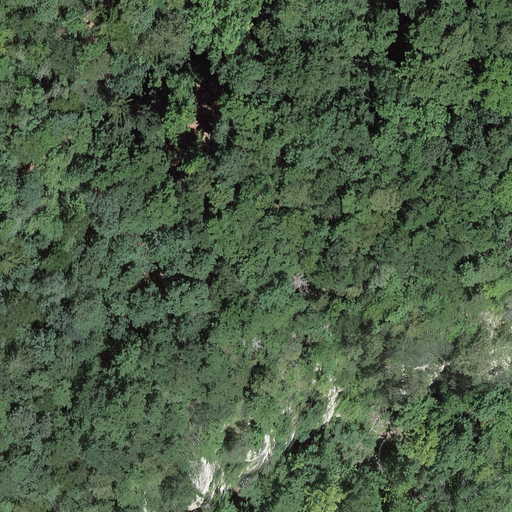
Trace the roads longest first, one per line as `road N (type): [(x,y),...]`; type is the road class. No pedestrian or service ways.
road 1 (motorway): [(160,0),(418,511)]
road 2 (motorway): [(511,358),(334,0)]
